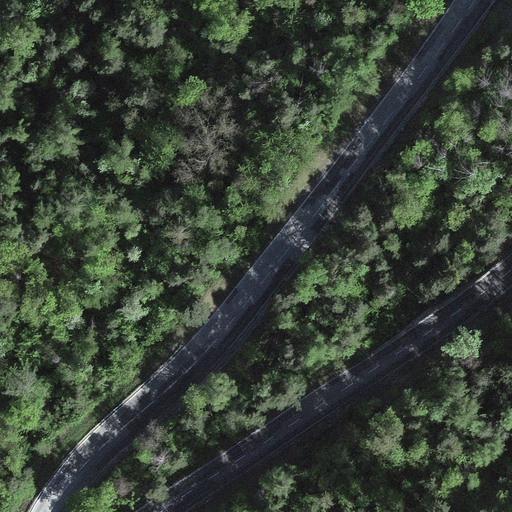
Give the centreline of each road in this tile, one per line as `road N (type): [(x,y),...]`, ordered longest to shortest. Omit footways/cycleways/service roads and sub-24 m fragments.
road 1 (tertiary): [(476,0),(234,318),(87,461),(48,511)]
road 2 (tertiary): [(160,511),(511,268)]
